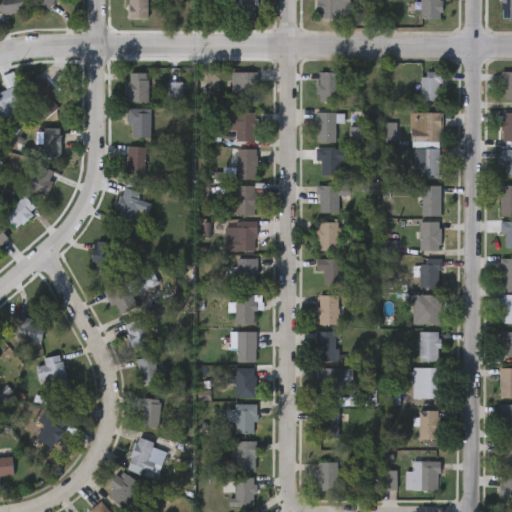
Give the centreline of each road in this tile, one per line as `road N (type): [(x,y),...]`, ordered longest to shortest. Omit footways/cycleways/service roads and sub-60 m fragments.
road 1 (residential): [(284,0),(285,469),(300,511)]
road 2 (residential): [(0,53),(96,43),(511,49)]
road 3 (tertiary): [(471,0),(471,511)]
road 4 (residential): [(0,286),(85,200),(96,123),(95,0)]
road 5 (residential): [(43,246),(90,328),(110,395),(104,436),(83,473),(24,511)]
